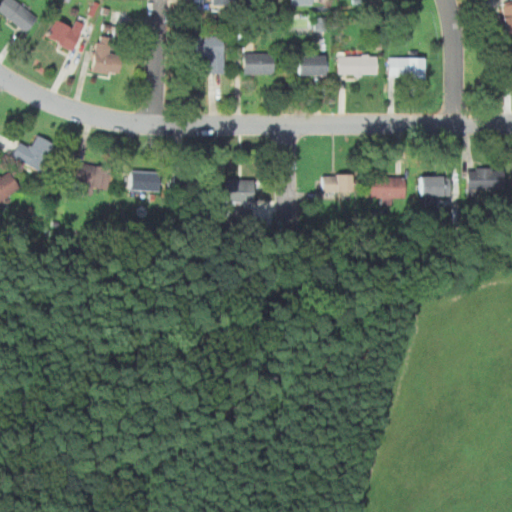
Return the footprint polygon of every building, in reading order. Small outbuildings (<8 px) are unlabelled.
[(14,0),(0,0),(0,12),(25,32),(37,18),(14,0)] [(511,2),(502,5),(506,33),(511,32),(511,2)] [(325,31),(325,17),(314,17),(314,31),(325,31)] [(53,19),(45,36),(71,51),(83,24),(75,20),(70,28),(53,19)] [(100,36),(99,42),(96,42),(91,71),(107,74),(108,71),(118,73),(121,55),(108,52),(110,38),(100,36)] [(196,36),(196,56),(206,56),(207,73),(224,73),(222,36),(196,36)] [(243,53),(243,74),(273,74),(272,53),(243,53)] [(337,56),(338,74),(353,74),(353,76),(361,76),(361,74),(376,74),(376,56),(367,55),(367,54),(360,54),(360,55),(337,56)] [(297,56),(297,75),(324,75),(324,55),(297,56)] [(511,55),(511,75),(504,75),(503,56),(511,55)] [(388,57),(388,76),(423,78),(422,58),(388,57)] [(10,156),(17,142),(27,147),(30,146),(36,135),(53,144),(39,172),(10,156)] [(75,161),(72,180),(104,189),(110,169),(75,161)] [(467,170),(467,189),(504,188),(504,170),(467,170)] [(0,176),(7,171),(19,187),(0,201),(0,176)] [(131,171),(129,189),(158,191),(159,172),(131,171)] [(321,176),(321,198),(350,198),(351,174),(335,174),(335,176),(321,176)] [(419,176),(419,196),(449,195),(449,175),(419,176)] [(172,195),(200,195),(200,177),(172,177),(172,195)] [(366,177),(365,197),(380,197),(381,204),(391,205),(391,198),(404,198),(404,177),(366,177)] [(225,179),(225,200),(255,201),(256,180),(225,179)]
